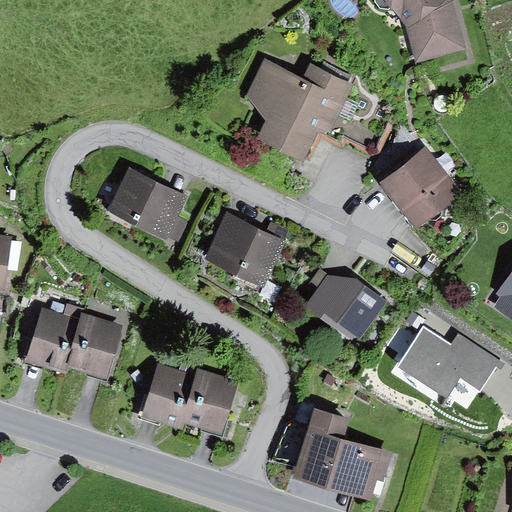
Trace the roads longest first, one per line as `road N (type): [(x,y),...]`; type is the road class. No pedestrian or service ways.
road 1 (residential): [(237,496),(274,408),(276,368),(229,325),(71,227),(58,199),(71,152),(103,133),(140,137),(385,262)]
road 2 (tertiary): [(0,414),(237,496)]
